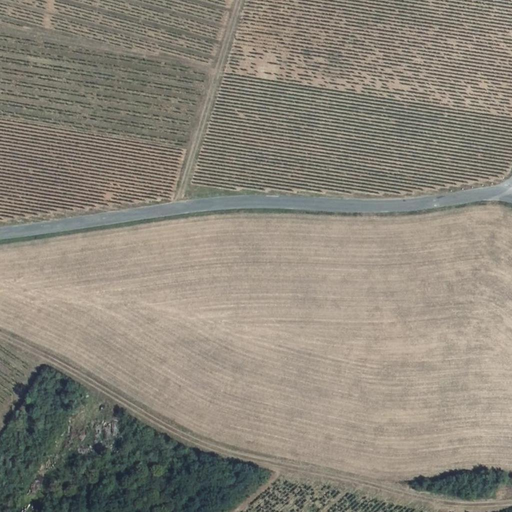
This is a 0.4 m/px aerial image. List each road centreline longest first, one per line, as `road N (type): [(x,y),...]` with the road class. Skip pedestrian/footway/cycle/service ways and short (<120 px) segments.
road 1 (track): [(0,334),(174,433),(215,447),(443,500),(511,504)]
road 2 (tertiary): [(511,195),(352,206),(253,201),(0,233)]
road 3 (track): [(177,208),(239,0)]
